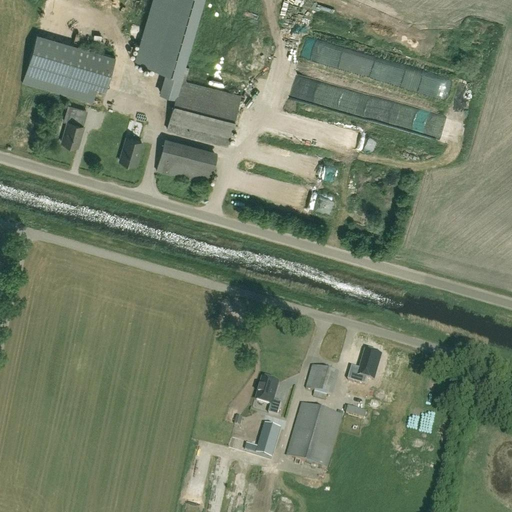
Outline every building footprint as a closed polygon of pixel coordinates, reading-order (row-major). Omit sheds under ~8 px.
[(202,0),(151,0),(134,61),(167,70),(160,93),(174,97),(202,0)] [(235,22),(235,13),(227,13),(227,22),(235,22)] [(56,92),(94,100),(98,84),(104,85),(109,62),(73,55),(72,60),(67,59),(65,68),(57,66),(53,84),(58,85),(56,92)] [(167,128),(228,144),(241,95),(187,81),(185,93),(178,92),(177,97),(175,96),(167,128)] [(61,142),(77,147),(83,126),(85,117),(66,112),(63,121),(67,122),(61,142)] [(141,141),(126,137),(119,160),(135,164),(141,141)] [(209,184),(216,156),(163,142),(156,170),(209,184)] [(352,367),(348,380),(365,385),(367,378),(374,380),(381,355),(366,351),(360,369),(352,367)] [(268,414),(277,417),(281,403),(273,401),(278,384),(263,379),(256,401),(271,406),(268,414)] [(329,399),(329,389),(316,389),(316,399),(329,399)] [(287,456),(327,468),(343,417),(302,405),(287,456)] [(240,426),(243,419),(237,417),(234,425),(240,426)]
